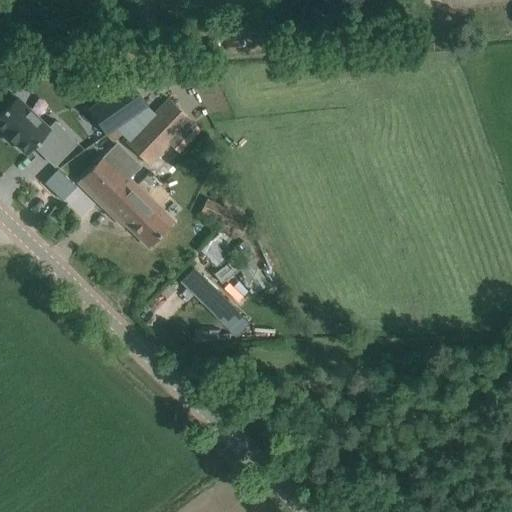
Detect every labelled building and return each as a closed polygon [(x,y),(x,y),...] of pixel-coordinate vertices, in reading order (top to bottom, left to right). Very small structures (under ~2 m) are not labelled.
[(148,104),(130,79),(87,109),(105,134),(148,104)] [(16,96),(0,112),(0,128),(5,133),(4,133),(13,142),(14,141),(26,153),(33,146),(49,129),(48,127),(16,96)] [(168,99),(127,142),(150,164),(169,144),(177,152),(199,129),(168,99)] [(55,120),(48,127),(49,129),(33,146),(44,157),(67,133),(77,143),(78,142),(55,120)] [(113,142),(120,134),(121,133),(115,127),(106,134),(113,142)] [(106,155),(79,183),(100,203),(112,215),(122,225),(125,222),(148,245),(162,231),(172,221),(141,190),(139,188),(128,178),(141,165),(118,142),(106,155)] [(62,170),(49,179),(61,195),(73,186),(62,170)] [(199,212),(241,233),(249,219),(242,215),(246,207),(227,197),(222,206),(206,198),(199,212)] [(220,230),(200,251),(216,267),(229,254),(224,249),(230,239),(220,230)] [(253,290),(267,282),(259,268),(245,276),(253,290)]
